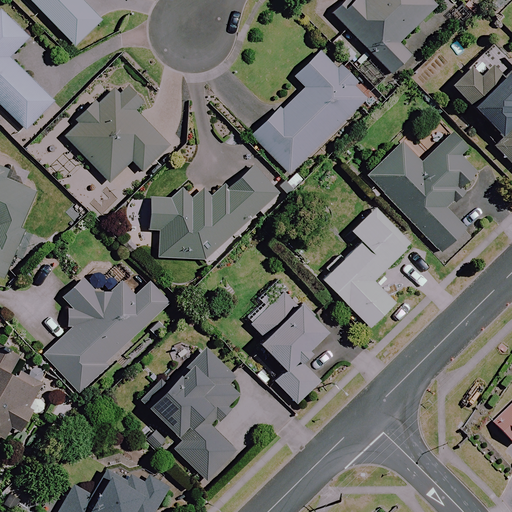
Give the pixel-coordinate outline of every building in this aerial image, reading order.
[(29,0),(78,48),(106,20),(85,0),(29,0)] [(437,4),(433,0),(354,0),(337,17),(388,73),(408,56),(395,42),(437,4)] [(28,38),(2,12),(0,14),(0,104),(26,130),(52,103),(8,59),(28,38)] [(449,88),(499,136),(504,140),(492,153),(511,172),(511,63),(497,49),(491,43),(449,88)] [(371,97),(325,49),(295,78),(305,88),(254,137),(290,175),(371,97)] [(145,105),(124,83),(110,97),(107,95),(65,135),(109,182),(131,161),(142,172),(168,147),(136,114),(145,105)] [(465,147),(455,134),(421,163),(404,143),(367,175),(435,254),(462,231),(444,209),(477,181),(455,155),(465,147)] [(163,200),(154,199),(152,232),(162,232),(160,260),(202,262),(277,192),(254,167),(228,192),(223,187),(215,194),(181,192),(181,200),(163,200)] [(10,173),(0,168),(0,275),(6,279),(29,232),(21,228),(37,194),(7,180),(10,173)] [(408,244),(374,210),(351,232),(361,242),(322,280),(368,327),(391,304),(369,282),(408,244)] [(101,295),(85,278),(63,298),(69,305),(70,332),(44,356),(80,394),(108,368),(105,365),(169,306),(148,284),(133,298),(117,280),(101,295)] [(304,304),(297,310),(282,294),(249,324),(262,338),(258,342),(284,371),(274,380),(296,404),(318,384),(296,359),(321,336),(328,330),(304,304)] [(22,356),(0,343),(0,439),(8,426),(22,434),(45,392),(12,374),(22,356)] [(231,387),(239,379),(206,344),(144,404),(180,441),(173,448),(205,480),(236,450),(211,424),(240,396),(231,387)] [(78,410),(66,400),(51,419),(63,429),(78,410)] [(511,440),(511,401),(486,427),(506,446),(511,440)] [(180,489),(174,485),(154,473),(142,494),(109,474),(94,498),(74,486),(58,511),(157,511),(162,506),(168,509),(180,489)]
